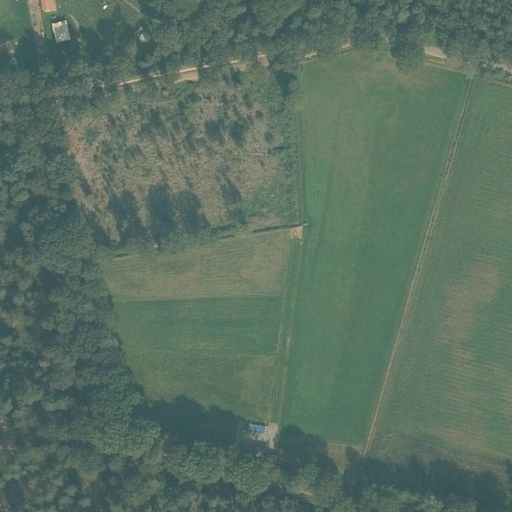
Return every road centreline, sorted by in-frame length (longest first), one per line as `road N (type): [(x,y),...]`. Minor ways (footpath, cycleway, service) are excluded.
road 1 (track): [(100,451),(32,104)]
road 2 (track): [(32,104),(364,34)]
road 3 (track): [(380,511),(100,451)]
road 4 (unclassified): [(511,73),(364,34),(280,0)]
